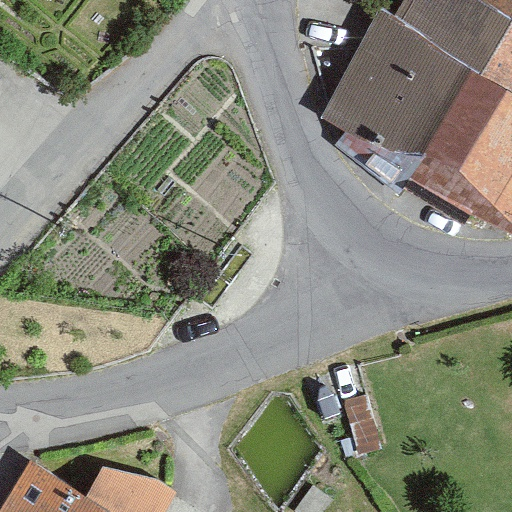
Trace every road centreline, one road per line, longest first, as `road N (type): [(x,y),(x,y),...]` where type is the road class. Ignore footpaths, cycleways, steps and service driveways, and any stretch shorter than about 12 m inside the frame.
road 1 (unclassified): [(0,410),(96,407),(380,309)]
road 2 (unclassified): [(380,309),(337,228),(250,0)]
road 3 (unclassified): [(223,0),(24,193),(0,229)]
road 4 (unclassified): [(380,309),(511,277)]
